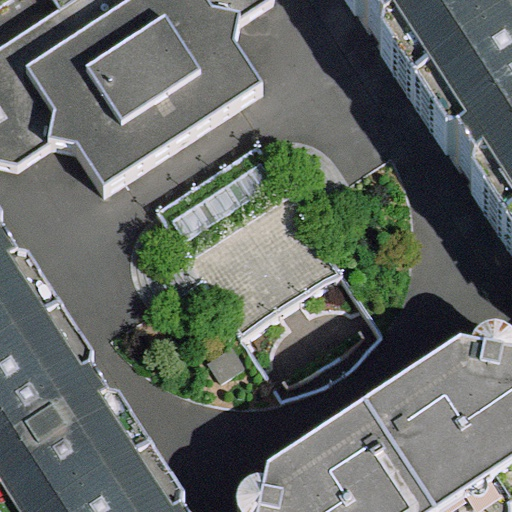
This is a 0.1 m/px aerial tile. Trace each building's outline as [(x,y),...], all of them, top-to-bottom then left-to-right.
[(0,169),(23,174),(54,155),(83,158),(106,201),(268,98),(238,54),(241,34),(276,11),(278,0),(44,0),(58,22),(0,60),(0,169)] [(383,67),(415,116),(511,53),(511,0),(340,0),(358,26),(369,27),(386,54),(383,67)] [(474,205),(507,254),(511,251),(511,53),(415,116),(448,164),(460,166),(478,194),(474,205)] [(262,152),(160,219),(245,346),(347,281),(262,152)] [(0,388),(63,347),(30,295),(20,294),(2,267),(6,256),(0,247),(0,388)] [(463,361),(367,426),(423,511),(511,511),(511,350),(510,348),(500,345),(487,347),(478,354),(474,364),(463,361)] [(0,511),(114,511),(154,486),(120,435),(111,434),(93,406),(97,396),(63,347),(0,388),(0,511)] [(423,511),(367,426),(271,488),(268,498),(257,497),(248,501),(240,510),(239,511),(423,511)] [(171,511),(154,486),(114,511),(171,511)]
